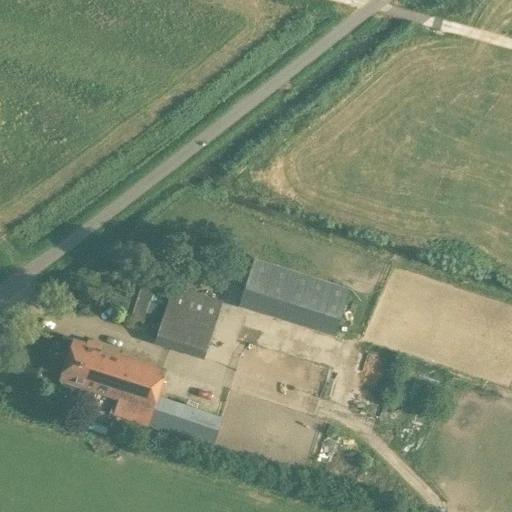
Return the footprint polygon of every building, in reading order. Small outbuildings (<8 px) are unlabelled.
[(349,289),(254,259),(238,306),(334,335),(349,289)] [(156,280),(144,276),(130,318),(142,322),(145,313),(154,316),(157,305),(151,303),(148,302),(156,280)] [(221,301),(174,286),(157,337),(172,342),(170,347),(202,357),(221,301)] [(85,399),(89,389),(118,398),(112,414),(147,426),(165,371),(72,341),(60,379),(63,380),(59,391),(85,399)] [(126,426),(113,421),(110,428),(124,433),(126,426)]
